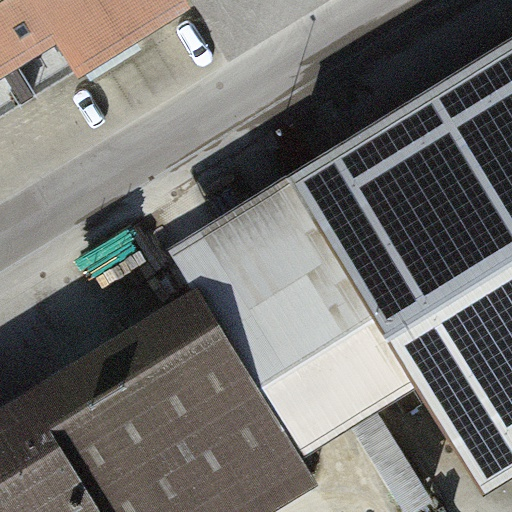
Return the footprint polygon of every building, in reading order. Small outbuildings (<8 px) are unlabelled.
[(0,0),(0,110),(176,3),(173,0),(0,0)] [(326,233),(511,121),(511,41),(167,249),(197,299),(296,460),(419,386),(326,233)] [(511,121),(326,233),(419,386),(454,438),(511,403),(511,121)] [(0,511),(246,511),(305,476),(296,460),(197,299),(0,418),(0,511)] [(511,403),(454,438),(490,496),(511,482),(511,403)]
